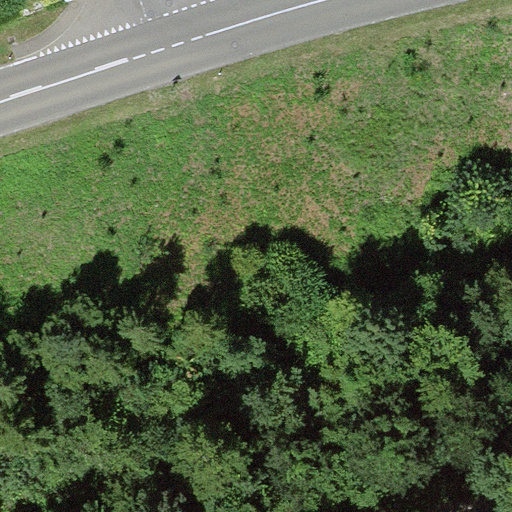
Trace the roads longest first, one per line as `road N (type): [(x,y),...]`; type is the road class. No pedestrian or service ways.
road 1 (primary): [(0,99),(155,49)]
road 2 (primary): [(155,49),(308,0)]
